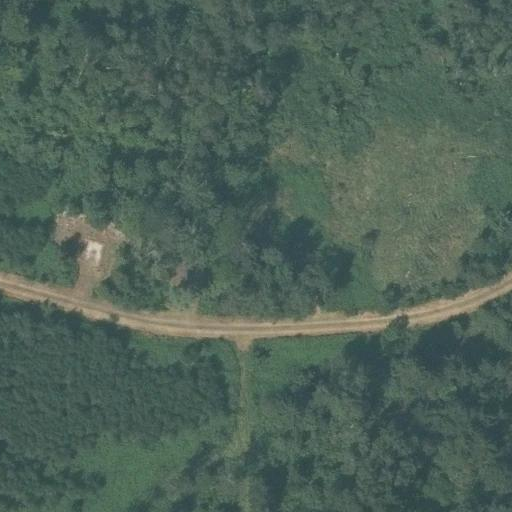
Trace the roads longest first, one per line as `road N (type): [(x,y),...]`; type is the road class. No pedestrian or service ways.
road 1 (track): [(0,284),(112,315),(265,329),(405,321),(498,305),(511,295)]
road 2 (track): [(265,329),(249,511)]
